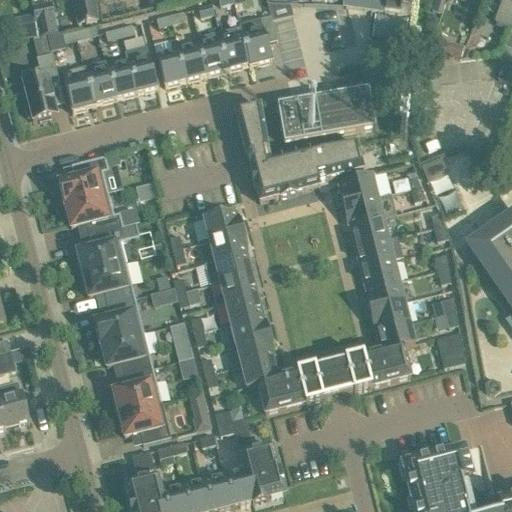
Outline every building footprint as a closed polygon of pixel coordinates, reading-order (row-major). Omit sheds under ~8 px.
[(91,0),(71,0),(78,28),(97,24),(91,0)] [(232,0),(218,0),(221,9),(234,6),(232,0)] [(346,0),(345,10),(409,18),(411,0),(346,0)] [(435,0),(431,12),(441,15),(445,0),(435,0)] [(511,0),(504,0),(495,23),(498,24),(511,30),(511,28),(511,0)] [(50,7),(32,11),(35,26),(53,23),(50,7)] [(212,8),(198,12),(201,22),(214,18),(212,8)] [(186,25),(184,16),(169,20),(172,29),(186,25)] [(407,21),(375,16),(372,38),(404,42),(407,21)] [(357,19),(350,19),(348,46),(356,46),(357,19)] [(33,20),(1,26),(5,46),(36,40),(33,20)] [(172,29),(169,20),(157,23),(159,32),(172,29)] [(262,31),(241,37),(249,70),(249,71),(272,66),(267,47),(278,44),(271,20),(260,23),(262,31)] [(133,29),(119,32),(121,42),(135,39),(133,29)] [(219,36),(220,42),(228,75),(249,70),(241,37),(240,31),(219,36)] [(91,42),(88,32),(74,36),(77,45),(91,42)] [(121,42),(119,32),(106,36),(108,46),(121,42)] [(428,57),(439,60),(440,57),(444,43),(446,38),(435,35),(428,57)] [(77,45),(74,36),(61,39),(64,49),(77,45)] [(469,62),(474,51),(470,50),(475,38),(470,36),(459,63),(460,63),(469,62)] [(220,42),(199,47),(207,80),(228,75),(220,42)] [(199,47),(178,53),(186,86),(207,80),(199,47)] [(186,86),(178,53),(157,58),(165,91),(186,86)] [(149,60),(128,66),(136,99),(157,93),(149,60)] [(128,66),(107,71),(115,104),(136,99),(128,66)] [(511,70),(504,67),(498,84),(511,89),(511,70)] [(57,119),(48,84),(58,82),(55,68),(40,72),(43,82),(23,87),(27,103),(23,104),(28,121),(32,120),(33,125),(39,124),(40,126),(51,123),(50,121),(57,119)] [(95,109),(86,76),(84,71),(62,76),(73,117),(95,111),(95,109)] [(107,71),(86,76),(95,109),(115,104),(107,71)] [(369,92),(277,108),(284,147),(376,131),(369,92)] [(251,111),(235,115),(246,160),(248,160),(250,167),(250,168),(252,176),(251,176),(255,193),(256,193),(260,206),(280,201),(280,202),(297,198),(297,197),(306,194),(320,191),(318,184),(326,182),(326,183),(364,173),(357,147),(286,159),(274,161),(270,161),(268,150),(260,108),(260,109),(251,111)] [(64,210),(66,209),(108,198),(102,176),(108,174),(105,161),(71,169),(75,182),(58,186),(64,210)] [(441,162),(421,171),(428,186),(447,178),(441,162)] [(420,190),(415,178),(407,180),(410,192),(420,190)] [(339,193),(343,210),(377,201),(372,180),(339,188),(340,192),(339,193)] [(146,181),(127,184),(130,201),(149,198),(146,181)] [(426,203),(420,190),(410,192),(414,206),(426,203)] [(114,219),(108,198),(66,209),(71,231),(86,228),(90,241),(123,232),(138,228),(134,214),(114,219)] [(349,228),(350,231),(383,222),(377,201),(343,210),(348,228),(349,228)] [(203,223),(209,244),(243,235),(238,218),(237,219),(236,215),(203,223)] [(438,216),(430,218),(434,233),(445,230),(438,216)] [(188,240),(197,237),(192,219),(183,222),(188,240)] [(511,219),(470,248),(511,308),(511,320),(508,323),(511,329),(511,219)] [(350,231),(355,252),(388,243),(383,222),(350,231)] [(449,241),(445,230),(434,233),(437,245),(449,241)] [(77,263),(81,279),(126,268),(120,246),(126,244),(123,232),(90,241),(92,251),(77,255),(79,262),(77,263)] [(209,244),(214,265),(247,257),(246,254),(247,254),(243,235),(209,244)] [(179,240),(169,242),(173,256),(183,253),(179,240)] [(355,252),(360,273),(393,264),(388,243),(355,252)] [(154,250),(156,259),(166,257),(164,248),(154,250)] [(186,267),(183,253),(173,256),(176,269),(186,267)] [(214,265),(219,286),(252,278),(247,257),(214,265)] [(446,259),(434,262),(437,274),(448,272),(446,259)] [(360,273),(366,294),(399,285),(393,264),(360,273)] [(104,297),(107,310),(135,302),(126,268),(81,279),(85,294),(87,294),(89,301),(104,297)] [(451,287),(448,272),(437,274),(441,289),(451,287)] [(219,286),(225,308),(258,299),(252,278),(219,286)] [(166,280),(155,283),(158,294),(169,291),(166,280)] [(186,296),(183,282),(173,285),(177,299),(186,296)] [(365,297),(370,315),(404,307),(399,285),(366,294),(367,297),(365,297)] [(190,310),(186,296),(177,299),(180,312),(190,310)] [(225,308),(230,329),(263,320),(258,299),(225,308)] [(100,349),(101,349),(144,338),(135,302),(107,310),(110,321),(94,325),(100,349)] [(456,315),(453,302),(442,304),(445,318),(456,315)] [(376,332),(377,336),(409,328),(404,307),(370,315),(374,333),(376,332)] [(458,328),(456,315),(445,318),(449,331),(458,328)] [(230,329),(236,350),(270,341),(265,323),(264,323),(263,320),(230,329)] [(200,322),(190,324),(193,336),(203,334),(200,322)] [(192,359),(184,326),(170,329),(178,362),(192,359)] [(377,336),(382,356),(403,352),(415,349),(409,328),(377,336)] [(207,349),(203,334),(193,336),(197,351),(207,349)] [(465,367),(460,337),(436,343),(444,372),(465,367)] [(122,367),(125,377),(152,370),(144,338),(101,349),(107,371),(122,367)] [(236,350),(241,371),(274,363),(273,359),(274,358),(270,341),(236,350)] [(7,343),(0,344),(0,357),(10,355),(7,343)] [(403,352),(382,356),(363,361),(363,359),(346,364),(346,365),(341,366),(342,367),(346,366),(353,394),(349,395),(349,397),(354,396),(354,397),(371,392),(371,391),(411,381),(403,352)] [(10,355),(0,357),(0,378),(15,374),(10,355)] [(197,378),(192,359),(178,362),(183,381),(197,378)] [(211,363),(201,365),(205,380),(215,377),(211,363)] [(246,392),(258,389),(279,382),(274,363),(241,371),(246,392)] [(113,402),(117,418),(162,407),(152,370),(125,377),(128,391),(113,395),(115,402),(113,402)] [(279,382),(258,389),(265,418),(305,408),(306,409),(323,405),(323,404),(327,402),(327,401),(322,402),(315,374),(320,373),(319,372),(315,373),(314,372),(297,376),(297,378),(279,382)] [(218,390),(215,377),(205,380),(208,392),(218,390)] [(491,382),(484,387),(486,395),(493,399),(500,394),(499,385),(491,382)] [(18,386),(0,391),(0,417),(4,433),(29,426),(18,386)] [(202,397),(188,401),(196,435),(211,431),(202,397)] [(162,407),(117,418),(121,434),(123,433),(125,441),(140,437),(143,449),(171,442),(162,407)] [(232,426),(230,415),(215,419),(217,429),(232,426)] [(246,422),(232,426),(235,436),(238,451),(252,448),(246,422)] [(235,436),(232,426),(217,429),(220,440),(235,436)] [(214,439),(200,442),(203,453),(216,449),(214,439)] [(189,464),(184,446),(171,450),(176,467),(189,464)] [(176,467),(171,450),(157,453),(162,471),(176,467)] [(240,459),(243,473),(252,506),(252,508),(256,507),(255,505),(253,506),(253,504),(252,504),(251,499),(264,495),(265,500),(264,501),(265,504),(269,504),(268,502),(286,498),(278,466),(276,466),(272,451),(240,459)] [(479,510),(472,483),(464,452),(403,468),(413,511),(511,511),(511,501),(498,505),(479,510)] [(151,455),(133,459),(138,479),(156,475),(151,455)] [(243,473),(223,479),(231,511),(252,506),(243,473)] [(223,479),(202,484),(209,511),(229,511),(231,511),(223,479)] [(165,511),(161,494),(158,480),(125,489),(129,504),(128,504),(129,511),(165,511)] [(209,511),(202,484),(182,489),(187,511),(209,511)] [(187,511),(182,489),(161,494),(165,511),(187,511)]
